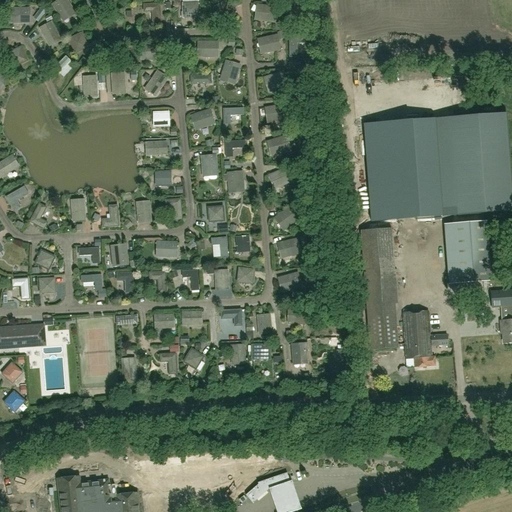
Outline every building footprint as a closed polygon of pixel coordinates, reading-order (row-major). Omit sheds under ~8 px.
[(66,0),(60,0),(53,5),(61,18),(73,10),(66,0)] [(223,19),(236,12),(228,0),(227,0),(215,7),(223,19)] [(306,16),(306,2),(291,2),(291,17),(306,16)] [(197,3),(182,4),(183,18),(198,18),(197,3)] [(161,24),(159,4),(143,5),(144,12),(152,12),(153,25),(161,24)] [(276,8),(261,6),(259,20),(274,22),(276,8)] [(13,23),(29,23),(29,9),(13,9),(13,23)] [(40,28),(44,37),(45,36),(48,42),(58,37),(51,23),(40,28)] [(88,47),(81,33),(68,40),(75,53),(88,47)] [(280,50),(277,36),(262,39),(265,53),(280,50)] [(297,57),(297,44),(305,43),(305,37),(289,37),(290,57),(297,57)] [(217,57),(217,43),(202,42),(202,57),(217,57)] [(161,60),(161,46),(145,45),(145,60),(161,60)] [(14,67),(27,61),(21,47),(8,53),(14,67)] [(240,66),(226,62),(221,77),(235,81),(240,66)] [(191,85),(211,84),(211,70),(190,71),(191,85)] [(147,86),(157,92),(160,87),(161,87),(167,78),(157,71),(147,86)] [(113,90),(124,90),(123,83),(124,83),(124,72),(111,73),(113,90)] [(287,86),(282,72),(268,77),(272,91),(287,86)] [(83,76),(84,94),(96,93),(95,86),(96,86),(96,75),(83,76)] [(287,119),(284,105),(269,108),(272,122),(287,119)] [(243,108),(223,108),(223,124),(230,124),(230,116),(243,116),(243,108)] [(214,124),(209,110),(195,115),(199,129),(214,124)] [(154,127),(169,127),(168,112),(154,113),(154,127)] [(511,217),(511,191),(506,120),(434,126),(442,223),(511,217)] [(290,150),(286,136),(271,141),(275,155),(290,150)] [(225,142),(226,157),(233,157),(232,149),(245,148),(245,141),(225,142)] [(167,155),(166,142),(148,143),(149,154),(156,154),(156,155),(167,155)] [(201,157),(203,173),(217,172),(216,156),(201,157)] [(0,163),(0,178),(15,169),(9,159),(3,163),(3,162),(0,163)] [(292,182),(287,168),(272,174),(278,188),(292,182)] [(156,187),(171,186),(171,172),(155,172),(156,187)] [(228,174),(229,189),(243,188),(242,173),(228,174)] [(20,208),(17,201),(28,194),(24,188),(6,198),(14,211),(20,208)] [(165,208),(173,207),(174,220),(182,220),(180,200),(165,201),(165,208)] [(73,221),(85,221),(84,203),(73,204),(73,211),(72,211),(73,221)] [(47,223),(40,219),(46,208),(39,204),(30,222),(44,229),(47,223)] [(139,224),(151,222),(149,205),(138,206),(139,213),(138,213),(139,224)] [(119,226),(117,206),(109,207),(110,220),(102,220),(103,228),(119,226)] [(208,208),(209,222),(224,221),(223,207),(208,208)] [(299,219),(290,207),(278,216),(286,228),(299,219)] [(486,222),(448,225),(452,285),(491,281),(486,222)] [(395,291),(394,279),(391,228),(361,230),(369,350),(396,348),(392,291),(395,291)] [(250,246),(249,237),(236,238),(237,253),(244,252),(243,246),(250,246)] [(212,246),(220,245),(220,258),(228,258),(227,238),(211,239),(212,246)] [(300,254),(297,239),(282,243),(285,257),(300,254)] [(176,257),(176,243),(161,243),(160,257),(176,257)] [(79,249),(79,256),(92,256),(92,264),(100,263),(99,248),(79,249)] [(113,266),(127,264),(126,249),(111,251),(113,266)] [(49,270),(55,257),(41,251),(35,264),(49,270)] [(399,267),(402,282),(407,281),(405,266),(399,267)] [(237,282),(252,284),(254,270),(239,268),(237,282)] [(183,278),(191,278),(192,291),(199,290),(198,270),(182,271),(183,278)] [(227,271),(215,271),(216,282),(217,282),(217,289),(228,288),(227,271)] [(150,280),(158,280),(158,293),(166,293),(165,272),(149,273),(150,280)] [(117,281),(125,281),(125,294),(133,293),(133,273),(117,274),(117,281)] [(301,287),(297,273),(282,278),(286,292),(301,287)] [(101,274),(81,276),(82,283),(95,283),(95,291),(102,290),(101,274)] [(13,287),(21,287),(22,299),(29,299),(28,279),(12,280),(13,287)] [(40,294),(55,293),(54,279),(39,279),(40,294)] [(511,290),(491,292),(492,308),(501,307),(511,306),(511,290)] [(304,310),(289,309),(288,324),(304,324),(304,310)] [(241,310),(221,311),(221,319),(234,319),(234,327),(242,326),(241,310)] [(414,359),(414,368),(430,367),(435,366),(435,357),(431,357),(428,312),(403,313),(406,360),(414,359)] [(182,313),(182,326),(193,325),(193,324),(200,324),(200,313),(182,313)] [(138,314),(116,316),(116,324),(134,323),(135,324),(137,324),(137,323),(138,323),(138,314)] [(174,328),(173,316),(155,316),(156,328),(163,327),(163,328),(174,328)] [(259,335),(272,333),(270,316),(259,317),(259,324),(258,324),(259,335)] [(511,320),(500,322),(501,331),(503,331),(503,343),(511,342),(511,320)] [(44,326),(0,328),(0,349),(28,347),(46,346),(45,339),(44,326)] [(306,344),(292,346),(293,361),(307,360),(306,344)] [(244,363),(244,345),(231,346),(232,357),(233,357),(233,364),(244,363)] [(252,345),(252,360),(263,360),(263,353),(270,353),(270,345),(252,345)] [(183,362),(195,370),(203,357),(191,349),(183,362)] [(391,352),(379,353),(380,366),(391,366),(391,352)] [(160,362),(168,362),(169,375),(177,374),(176,354),(160,355),(160,362)] [(122,359),(123,377),(134,376),(134,369),(135,369),(134,359),(122,359)] [(12,384),(23,373),(12,363),(1,374),(12,384)] [(13,391),(2,402),(14,413),(25,401),(13,391)] [(246,495),(253,503),(267,491),(290,483),(287,473),(258,483),(258,485),(246,495)] [(80,484),(79,477),(58,480),(61,511),(141,511),(141,508),(139,508),(137,494),(116,496),(115,485),(108,486),(108,481),(80,484)]
